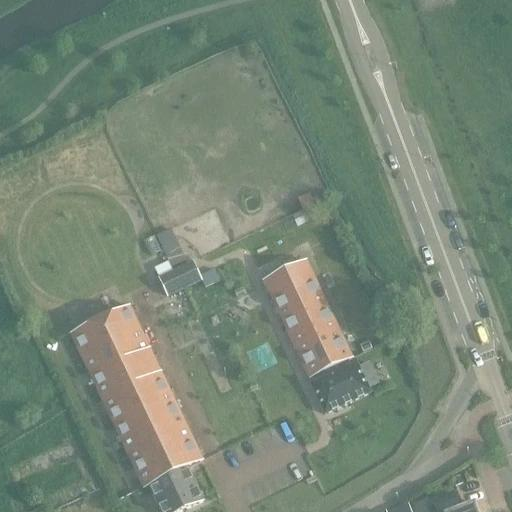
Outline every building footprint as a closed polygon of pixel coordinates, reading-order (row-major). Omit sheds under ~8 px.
[(350,404),(371,395),(368,389),(378,385),(368,365),(359,370),(357,364),(338,373),(336,368),(352,360),(306,263),(264,283),(310,380),(327,372),(329,378),(311,386),(325,417),(350,404)] [(159,280),(168,298),(201,282),(193,265),(159,280)] [(216,270),(203,276),(207,286),(221,280),(216,270)] [(342,318),(357,311),(344,282),(329,289),(342,318)] [(161,511),(183,511),(203,503),(187,469),(203,461),(129,308),(127,309),(70,336),(88,372),(94,386),(102,401),(109,416),(115,429),(122,443),(134,469),(144,490),(149,487),(161,511)] [(477,511),(476,508),(475,506),(464,510),(459,497),(434,506),(436,511),(477,511)]
